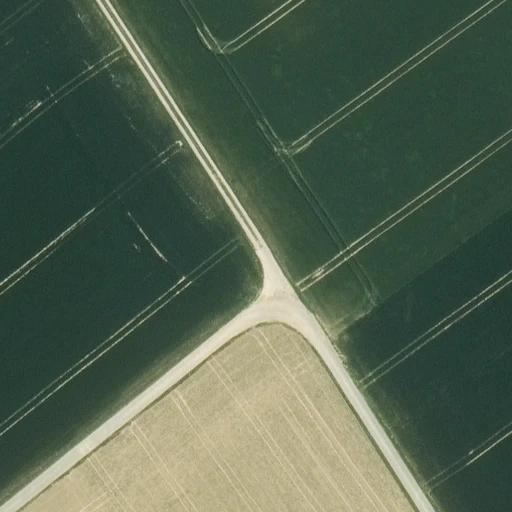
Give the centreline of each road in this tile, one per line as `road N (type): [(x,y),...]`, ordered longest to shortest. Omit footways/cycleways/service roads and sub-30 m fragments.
road 1 (track): [(425,511),(285,291),(10,511)]
road 2 (track): [(103,0),(285,291)]
